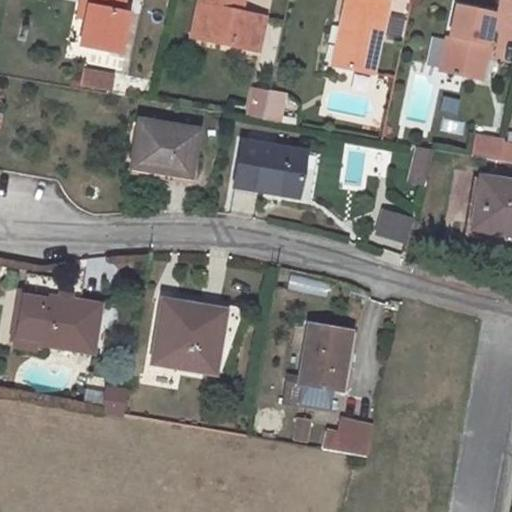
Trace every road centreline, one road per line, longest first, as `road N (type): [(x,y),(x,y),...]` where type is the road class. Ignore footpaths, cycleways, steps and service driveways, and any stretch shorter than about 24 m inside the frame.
road 1 (residential): [(0,239),(267,245),(503,310)]
road 2 (residential): [(475,511),(503,310)]
